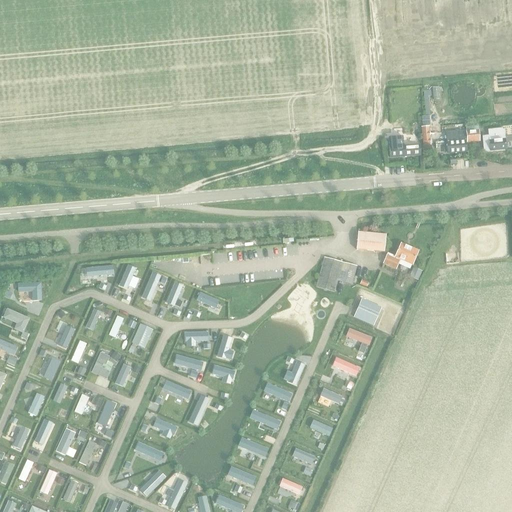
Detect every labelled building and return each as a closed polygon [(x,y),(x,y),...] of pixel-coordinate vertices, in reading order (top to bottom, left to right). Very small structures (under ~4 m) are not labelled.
[(421,127),(423,146),(431,146),(429,126),(421,127)] [(488,138),(483,139),(484,141),(485,152),(507,150),(506,136),(505,136),(504,129),(487,131),(488,138)] [(466,132),(467,143),(479,142),(478,131),(466,132)] [(446,134),(447,154),(467,153),(466,132),(446,134)] [(403,142),(402,142),(402,137),(388,139),(389,144),(390,159),(420,156),(419,146),(403,147),(403,142)] [(356,250),(384,252),(386,235),(357,233),(356,250)] [(399,260),(412,265),(418,251),(401,244),(395,257),(387,253),(383,264),(395,269),(399,260)] [(337,281),(351,285),(356,267),(324,258),(316,288),(334,293),(337,281)] [(404,281),(409,268),(400,265),(395,278),(404,281)] [(368,286),(365,294),(386,302),(389,293),(368,286)] [(17,322),(27,326),(33,310),(9,300),(5,310),(20,316),(17,322)] [(311,333),(318,318),(313,316),(306,331),(311,333)] [(117,317),(108,336),(115,338),(123,319),(117,317)] [(62,338),(71,341),(77,320),(69,318),(62,338)] [(352,320),(348,329),(373,339),(376,330),(352,320)] [(130,321),(127,327),(134,330),(136,324),(130,321)] [(140,325),(131,343),(144,349),(152,331),(140,325)] [(0,332),(0,347),(10,350),(8,357),(18,359),(20,352),(19,352),(21,342),(14,341),(15,335),(0,332)] [(75,350),(81,353),(88,341),(82,338),(75,350)] [(87,345),(94,348),(96,342),(90,339),(87,345)] [(57,369),(66,349),(57,346),(49,366),(57,369)] [(351,364),(355,357),(337,348),(334,356),(351,364)] [(100,353),(91,373),(106,379),(109,372),(101,369),(103,365),(105,366),(109,357),(100,353)] [(117,353),(112,360),(118,364),(122,357),(117,353)] [(86,367),(88,360),(80,358),(79,365),(86,367)] [(0,384),(2,385),(9,366),(0,362),(0,384)] [(128,381),(135,385),(138,379),(131,375),(128,381)] [(55,393),(63,397),(72,380),(63,376),(55,393)] [(29,406),(39,410),(48,389),(38,385),(29,406)] [(82,395),(74,412),(81,416),(89,398),(82,395)] [(95,398),(93,405),(99,408),(102,401),(95,398)] [(104,406),(96,424),(103,427),(111,409),(104,406)] [(67,418),(68,411),(62,410),(60,417),(67,418)] [(13,429),(19,415),(13,413),(7,427),(13,429)] [(24,419),(16,439),(25,442),(33,422),(24,419)] [(112,419),(108,426),(116,430),(120,423),(112,419)] [(41,429),(34,445),(40,448),(43,441),(45,442),(48,436),(46,435),(47,432),(41,429)] [(66,430),(55,452),(65,457),(75,434),(66,430)] [(298,440),(293,451),(316,461),(321,450),(298,440)] [(89,442),(79,463),(86,466),(96,445),(89,442)] [(0,460),(0,472),(10,476),(18,458),(8,454),(4,463),(0,460)] [(27,461),(18,480),(24,483),(33,464),(27,461)] [(287,470),(282,480),(304,490),(308,480),(287,470)] [(49,472),(40,491),(48,494),(56,475),(49,472)] [(71,482),(63,500),(69,503),(78,485),(71,482)] [(299,503),(301,494),(294,492),(292,501),(299,503)] [(9,501),(4,511),(11,511),(16,503),(9,501)]
